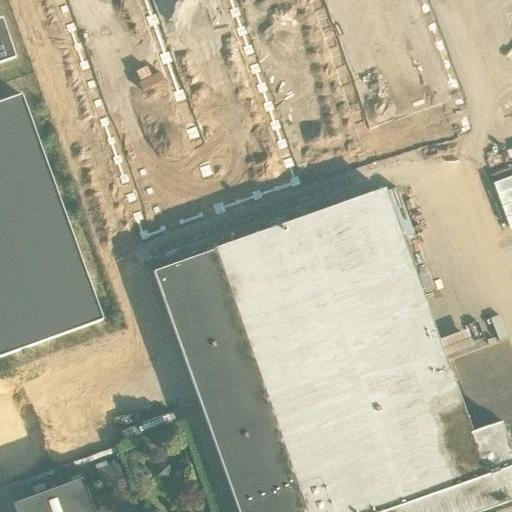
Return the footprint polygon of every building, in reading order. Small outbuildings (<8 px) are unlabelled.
[(511,103),(511,0),(56,0),(137,237),(511,103)] [(0,63),(15,58),(1,19),(0,19),(0,63)] [(25,94),(0,103),(0,360),(106,323),(25,94)] [(481,511),(511,501),(511,465),(509,456),(511,456),(500,423),(469,434),(383,192),(212,252),(209,245),(195,251),(197,258),(153,273),(237,511),(481,511)] [(444,339),(451,353),(474,342),(467,328),(444,339)] [(116,465),(97,472),(105,494),(124,487),(116,465)] [(16,511),(94,511),(82,479),(13,504),(16,511)]
